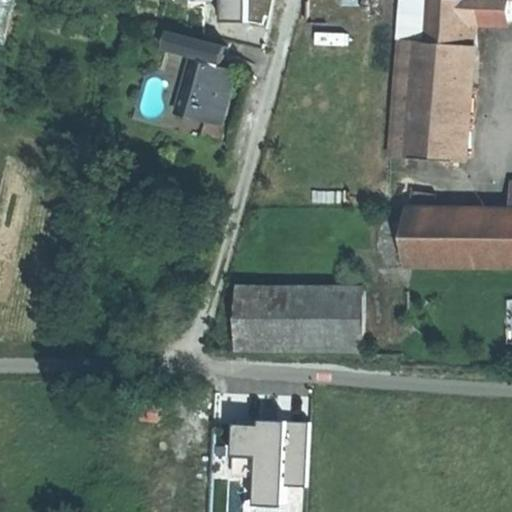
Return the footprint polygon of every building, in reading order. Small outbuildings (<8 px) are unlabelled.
[(0,0),(0,53),(10,55),(15,0),(0,0)] [(261,17),(259,0),(219,0),(220,19),(261,17)] [(402,0),(401,26),(392,156),(414,158),(423,43),(425,0),(402,0)] [(441,0),(425,0),(423,43),(458,46),(468,47),(470,1),(441,0)] [(511,0),(480,0),(480,2),(476,2),(476,19),(511,21),(511,0)] [(476,2),(470,1),(468,47),(475,47),(476,19),(476,2)] [(232,46),(177,30),(172,48),(199,56),(199,59),(226,67),(232,46)] [(458,46),(423,43),(414,158),(448,161),(458,46)] [(468,47),(458,46),(448,161),(459,162),(468,47)] [(226,67),(199,59),(184,112),(211,120),(224,124),(224,123),(230,100),(239,71),(226,67)] [(224,124),(211,120),(207,137),(223,141),(228,124),(224,123),(224,124)] [(511,211),(410,209),(409,266),(511,268),(511,211)] [(366,292),(243,290),(242,351),(365,353),(366,292)] [(246,502),(307,509),(316,424),(228,414),(224,453),(251,456),(246,502)] [(246,511),(261,511),(262,504),(248,503),(246,511)]
